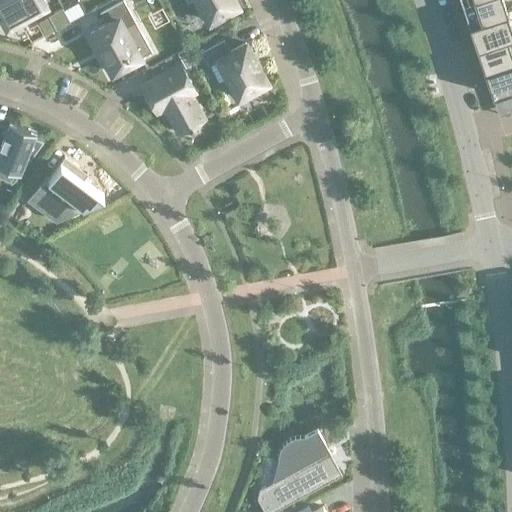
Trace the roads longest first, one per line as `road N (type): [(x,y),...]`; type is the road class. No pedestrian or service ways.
road 1 (residential): [(163,199),(208,298),(221,371),(218,421),(188,511)]
road 2 (residential): [(353,269),(370,371),(379,511)]
road 3 (residential): [(0,86),(85,126),(163,199)]
road 4 (residential): [(163,199),(316,114)]
road 5 (residential): [(487,243),(511,416)]
road 6 (residential): [(316,114),(353,269)]
road 7 (residential): [(421,0),(463,133)]
road 8 (residential): [(487,243),(353,269)]
road 9 (residential): [(277,0),(316,114)]
